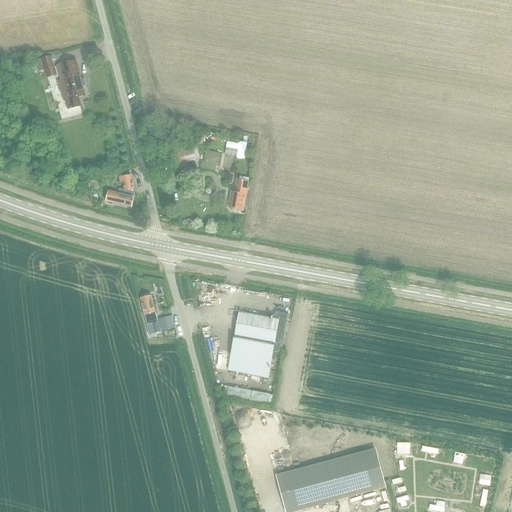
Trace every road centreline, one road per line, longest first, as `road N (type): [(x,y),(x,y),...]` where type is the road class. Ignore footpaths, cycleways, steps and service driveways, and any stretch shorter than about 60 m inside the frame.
road 1 (secondary): [(511,313),(161,246)]
road 2 (unclassified): [(233,511),(161,246)]
road 3 (unclassified): [(161,246),(97,0)]
road 4 (secondary): [(161,246),(0,200)]
